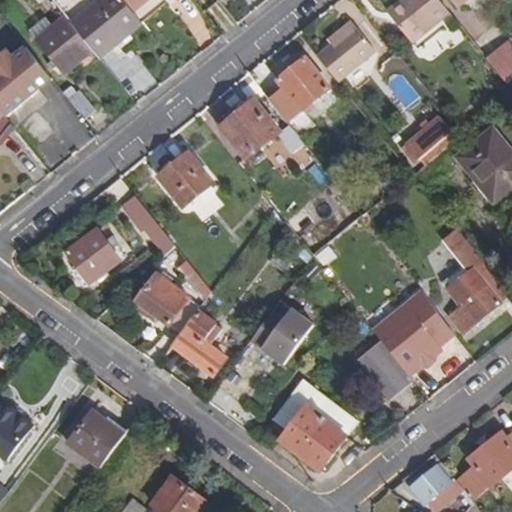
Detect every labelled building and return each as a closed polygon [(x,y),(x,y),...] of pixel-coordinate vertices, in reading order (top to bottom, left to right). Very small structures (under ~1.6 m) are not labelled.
[(94,50),(100,57),(142,23),(133,10),(124,0),(57,0),(55,2),(67,16),(94,50)] [(124,0),(133,10),(146,0),(124,0)] [(411,0),(403,0),(389,11),(392,16),(411,0)] [(451,14),(439,0),(411,0),(392,16),(414,44),(451,14)] [(65,73),(94,50),(67,16),(54,27),(48,20),(32,32),(53,59),(49,63),(54,70),(58,66),(65,73)] [(331,41),(335,47),(358,29),(354,23),(331,41)] [(335,47),(320,58),(339,82),(376,52),(358,29),(335,47)] [(487,58),(511,89),(511,38),(511,39),(487,58)] [(0,109),(6,117),(53,79),(28,48),(15,58),(8,50),(0,56),(0,109)] [(286,89),(271,101),(288,124),(290,122),(300,134),(310,125),(301,113),(332,89),(308,58),(280,81),(286,89)] [(69,99),(85,119),(96,110),(80,90),(69,99)] [(264,150),(282,136),(284,134),(256,101),(249,106),(244,101),(219,121),(250,159),(252,157),(255,160),(265,153),(264,150)] [(0,139),(12,124),(6,117),(0,109),(0,139)] [(453,134),(440,118),(407,145),(419,161),(421,160),(425,165),(453,141),(449,137),(453,134)] [(284,134),(282,136),(289,144),(297,137),(290,129),(284,134)] [(459,159),(494,204),(511,188),(511,153),(494,131),(459,159)] [(185,209),(216,184),(191,153),(161,178),(185,209)] [(176,246),(137,198),(124,208),(142,232),(148,227),(169,253),(176,246)] [(116,245),(104,227),(67,257),(89,285),(118,262),(109,251),(116,245)] [(459,308),(447,318),(461,336),(498,307),(497,306),(510,295),(459,232),(446,242),(466,268),(471,274),(461,283),(455,277),(442,288),(459,308)] [(207,301),(213,293),(188,260),(179,267),(207,301)] [(466,268),(455,277),(461,283),(471,274),(466,268)] [(156,314),(183,333),(202,307),(160,276),(137,306),(153,318),(156,314)] [(385,345),(411,377),(423,367),(428,368),(436,361),(437,356),(434,353),(441,347),(455,335),(443,320),(420,288),(370,329),(382,342),(385,345)] [(281,303),(252,341),(284,366),(313,329),(281,303)] [(201,313),(175,348),(216,377),(229,360),(205,343),(217,326),(201,313)] [(411,377),(385,345),(382,342),(359,361),(390,401),(414,381),(411,377)] [(434,353),(437,356),(444,350),(441,347),(434,353)] [(265,430),(280,441),(305,406),(348,437),(359,422),(301,380),(265,430)] [(35,427),(6,406),(0,414),(0,455),(8,462),(35,427)] [(348,437),(305,406),(280,441),(323,473),(348,437)] [(102,470),(126,438),(106,423),(94,414),(70,445),(102,470)] [(126,438),(130,434),(110,418),(106,423),(126,438)] [(475,469),(457,483),(464,492),(474,504),(511,472),(511,438),(509,441),(503,433),(469,461),(475,469)] [(426,508),(429,506),(434,511),(438,511),(444,507),(445,508),(458,498),(464,492),(457,483),(442,466),(412,490),(426,508)] [(212,511),(214,509),(180,484),(159,511),(212,511)] [(458,498),(469,511),(474,504),(464,492),(458,498)]
